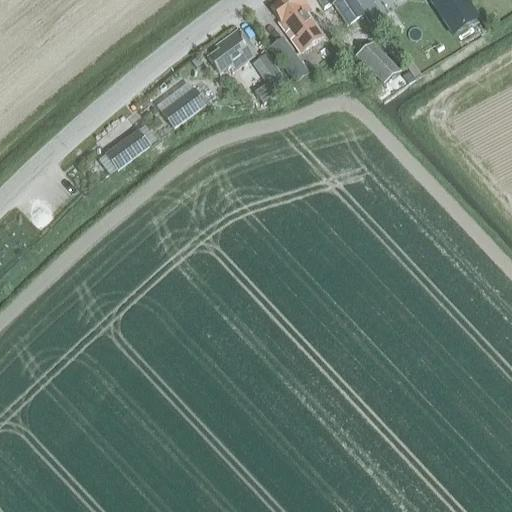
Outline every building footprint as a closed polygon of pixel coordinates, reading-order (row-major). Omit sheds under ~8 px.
[(278,26),(300,56),(321,40),(304,17),(309,14),(299,0),(283,0),(269,10),(280,25),(278,26)] [(314,0),(322,11),(332,5),(335,10),(341,7),(352,24),(363,15),(352,1),(351,0),(314,0)] [(363,0),(354,0),(352,1),(363,15),(371,26),(384,17),(377,7),(371,11),(363,0)] [(461,0),(425,0),(451,39),(476,22),(461,0)] [(348,36),(331,14),(320,22),(337,44),(348,36)] [(347,30),(351,37),(360,31),(356,24),(347,30)] [(218,53),(207,61),(218,77),(230,69),(233,73),(255,58),(237,33),(232,36),(231,37),(215,49),(218,53)] [(369,46),(351,59),(379,88),(397,75),(369,46)] [(278,78),(280,77),(265,56),(254,63),(275,94),(284,88),(278,78)] [(286,65),(280,69),(293,87),(299,83),(286,65)] [(259,105),(271,96),(267,90),(265,87),(252,95),(259,105)] [(170,130),(203,107),(191,91),(158,114),(170,130)] [(103,157),(115,173),(147,149),(135,133),(103,157)] [(10,218),(1,227),(26,253),(35,244),(10,218)]
